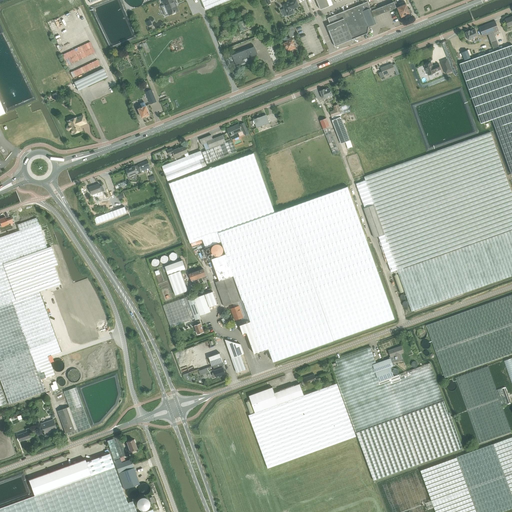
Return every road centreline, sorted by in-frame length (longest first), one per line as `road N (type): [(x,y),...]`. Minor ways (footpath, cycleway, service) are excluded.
road 1 (residential): [(102,171),(511,9)]
road 2 (secondary): [(82,157),(481,0)]
road 3 (unclassified): [(199,399),(511,287)]
road 4 (unclassified): [(38,199),(58,215),(110,299),(142,420)]
road 5 (unclassified): [(0,472),(142,420)]
road 6 (secondary): [(130,305),(61,202)]
